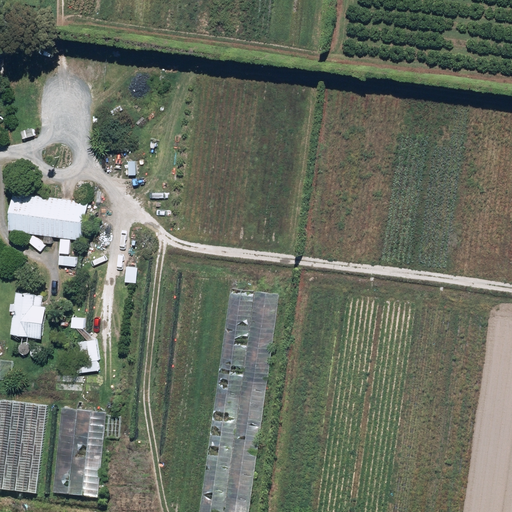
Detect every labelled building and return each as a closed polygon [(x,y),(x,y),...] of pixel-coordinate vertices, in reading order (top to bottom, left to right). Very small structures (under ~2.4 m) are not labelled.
[(138,159),(129,160),(130,177),(138,177),(138,159)] [(90,202),(15,192),(11,230),(85,240),(90,202)] [(130,227),(122,226),(121,241),(129,242),(130,227)] [(129,244),(121,243),(120,258),(128,258),(129,244)] [(129,266),(127,281),(138,282),(139,267),(129,266)] [(250,511),(280,296),(232,289),(201,511),(250,511)] [(16,311),(13,334),(44,337),(48,306),(43,305),(44,296),(37,295),(37,294),(18,291),(17,304),(13,303),(12,310),(16,311)] [(74,317),(73,327),(86,328),(86,318),(74,317)] [(98,339),(81,341),(83,362),(79,362),(80,372),(100,370),(99,359),(101,359),(98,339)] [(0,359),(0,378),(13,380),(14,361),(0,359)] [(0,490),(40,495),(49,404),(0,398),(0,490)] [(64,405),(55,496),(100,501),(109,410),(64,405)]
